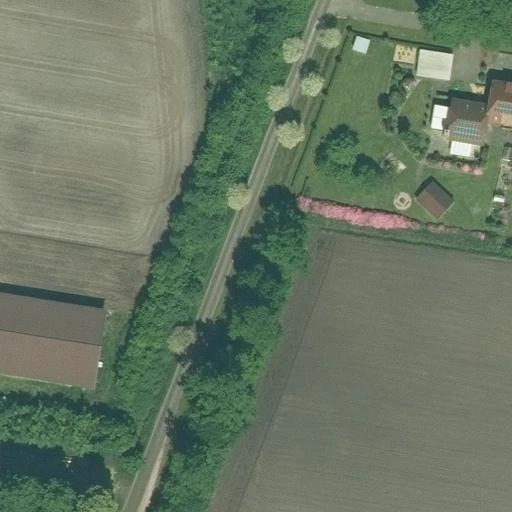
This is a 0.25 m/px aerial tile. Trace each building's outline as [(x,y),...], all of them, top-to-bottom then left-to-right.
[(418,53),(414,81),(447,86),(452,58),(418,53)] [(511,90),(511,88),(481,84),(476,122),(508,125),(511,90)] [(439,119),(434,159),(476,165),(482,125),(439,119)] [(434,185),(417,203),(439,224),(456,206),(434,185)] [(105,313),(0,296),(0,372),(94,388),(105,313)]
